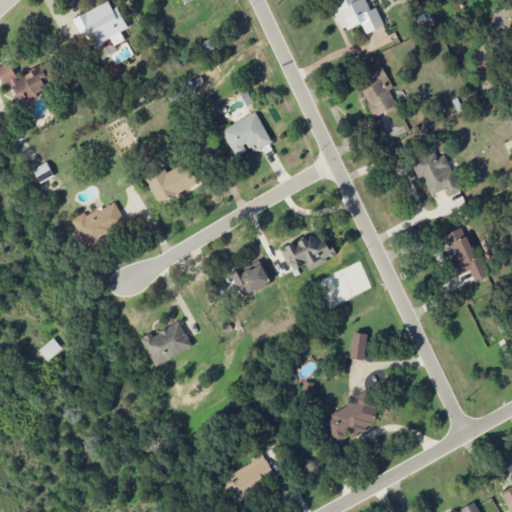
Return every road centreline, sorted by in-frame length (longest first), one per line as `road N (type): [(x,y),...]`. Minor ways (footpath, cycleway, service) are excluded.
road 1 (residential): [(256,0),(466,439)]
road 2 (residential): [(114,294),(335,170)]
road 3 (residential): [(337,511),(511,414)]
